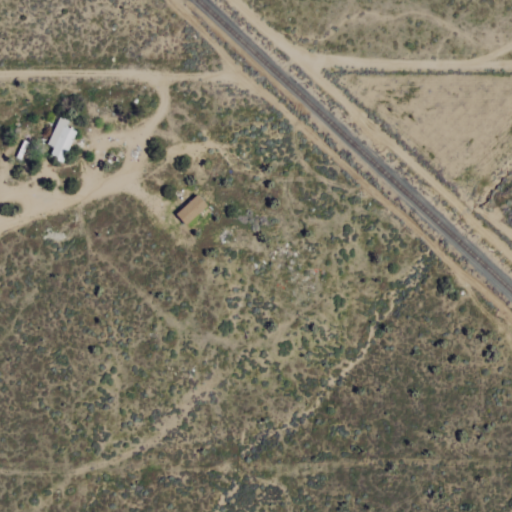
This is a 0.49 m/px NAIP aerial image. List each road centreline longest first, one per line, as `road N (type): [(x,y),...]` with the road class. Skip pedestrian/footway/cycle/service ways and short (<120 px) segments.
road 1 (track): [(511,257),(233,0)]
road 2 (track): [(238,76),(511,319)]
road 3 (track): [(0,224),(66,203),(127,171),(162,98),(162,75)]
road 4 (residential): [(0,76),(238,76)]
road 5 (residential): [(302,61),(511,64)]
